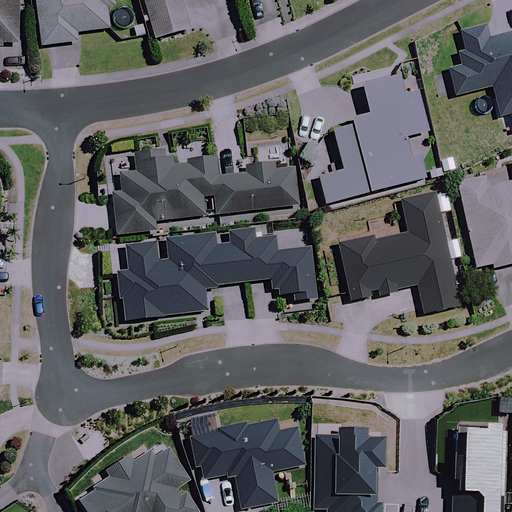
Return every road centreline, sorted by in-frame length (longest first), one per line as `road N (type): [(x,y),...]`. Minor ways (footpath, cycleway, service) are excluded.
road 1 (residential): [(71,393),(285,366),(399,380),(511,348)]
road 2 (residential): [(59,105),(220,81),(395,0)]
road 3 (residential): [(59,105),(49,250),(59,356),(71,393)]
